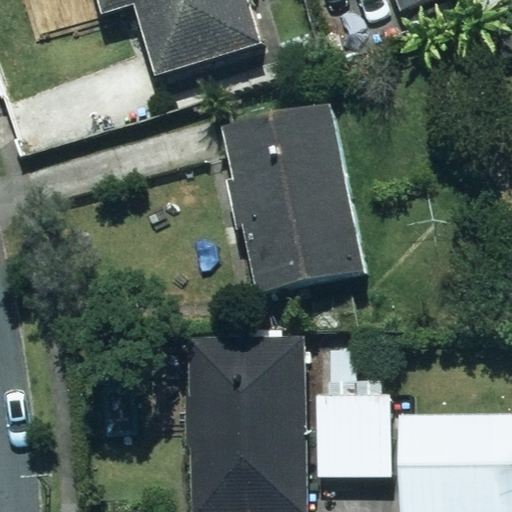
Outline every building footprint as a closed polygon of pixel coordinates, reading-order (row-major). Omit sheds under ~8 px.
[(117,0),(122,15),(154,6),(173,77),(284,45),(269,0),(117,0)] [(448,0),(409,0),(414,12),(448,0)] [(389,272),(357,103),(244,124),(254,179),(246,180),(255,231),(264,229),(275,292),(389,272)] [(327,511),(328,339),(209,341),(212,511),(327,511)] [(408,394),(333,396),(334,478),(409,477),(408,394)] [(511,511),(511,416),(419,418),(418,511),(511,511)]
